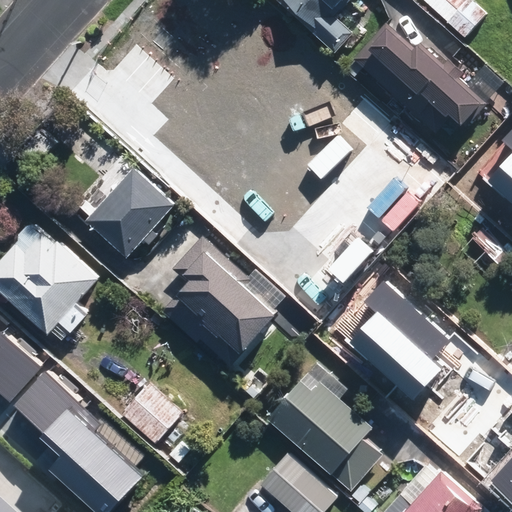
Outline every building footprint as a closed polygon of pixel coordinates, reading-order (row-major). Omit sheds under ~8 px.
[(286,0),(339,51),(375,13),(361,0),(286,0)] [(490,9),(479,0),(425,0),(467,36),(490,9)] [(493,101),(463,75),(469,69),(454,55),(448,62),(394,14),(358,54),(442,129),(456,113),(471,126),(493,101)] [(298,83),(293,78),(314,55),(273,16),(223,70),(265,108),(283,88),(288,93),(298,83)] [(198,185),(246,131),(208,97),(160,151),(198,185)] [(331,147),(303,123),(285,143),(312,167),(331,147)] [(511,147),(511,155),(489,181),(511,201),(511,131),(504,141),(511,147)] [(130,171),(86,219),(126,256),(171,208),(130,171)] [(276,233),(250,209),(233,228),(259,252),(276,233)] [(92,310),(82,301),(104,275),(38,219),(0,263),(0,284),(56,332),(58,329),(69,338),(92,310)] [(257,266),(252,272),(208,232),(160,286),(240,357),(283,309),(279,305),(289,294),(257,266)] [(376,314),(351,342),(414,401),(443,370),(432,359),(449,341),(384,282),(364,303),(376,314)] [(76,400),(0,331),(0,391),(69,453),(52,471),(97,511),(110,511),(141,478),(66,411),(76,400)] [(322,360),(314,369),(272,414),(352,487),(393,442),(344,397),(352,387),(322,360)] [(185,411),(152,380),(124,408),(157,440),(185,411)] [(325,511),(341,495),(290,451),(263,482),(298,511),(325,511)] [(511,457),(491,479),(511,498),(511,457)] [(477,511),(487,501),(447,464),(440,472),(430,463),(385,511),(477,511)] [(0,511),(24,511),(0,490),(0,511)]
